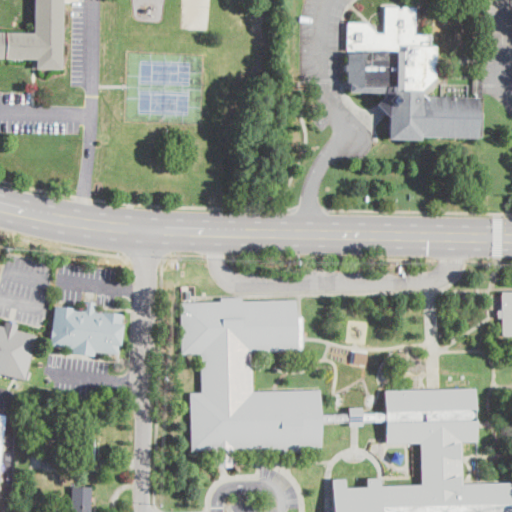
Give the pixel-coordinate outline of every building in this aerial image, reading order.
[(0,0),(0,58),(34,59),(34,68),(60,68),(60,0),(0,0)] [(347,82),(347,71),(344,71),(344,65),(346,65),(347,23),(367,23),(377,34),(384,34),(385,7),(397,8),(397,10),(402,10),(402,8),(415,8),(414,36),(430,36),(430,47),(435,47),(434,78),(419,91),(419,98),(476,100),(477,79),(481,80),(480,143),(389,140),(390,119),(377,105),(384,100),(384,93),(347,91),(347,82)] [(511,336),(501,337),(500,318),(496,318),(496,310),(500,310),(499,292),(511,291),(511,336)] [(241,298),(241,300),(295,300),(295,317),(301,317),(302,351),(251,351),(252,391),(319,390),(320,413),(347,413),(347,408),(362,407),(362,413),(384,413),(383,390),(474,388),(475,442),(459,443),(460,483),(511,482),(511,511),(331,511),(331,479),(344,478),(344,487),(366,487),(365,479),(379,478),(379,486),(420,485),(419,444),(385,445),(385,422),(360,423),(361,427),(348,427),(348,423),(319,423),(320,448),(300,448),(300,452),(279,453),(279,449),(234,450),(235,467),(213,467),(213,451),(191,451),(190,394),(201,393),(200,354),(181,355),(180,303),(220,302),(220,298),(241,298)] [(94,309),(94,311),(122,315),(121,324),(122,324),(119,345),(117,344),(116,354),(94,352),(94,356),(71,354),(72,348),(49,346),(54,306),(82,310),(83,301),(94,303),(94,309)] [(16,325),(15,331),(35,336),(24,380),(0,373),(0,326),(4,327),(5,322),(16,325)] [(92,445),(91,463),(91,465),(76,465),(76,462),(55,462),(55,449),(76,449),(76,420),(92,420),(92,445)] [(91,502),(91,511),(63,511),(63,510),(70,510),(70,487),(91,487),(91,502)]
